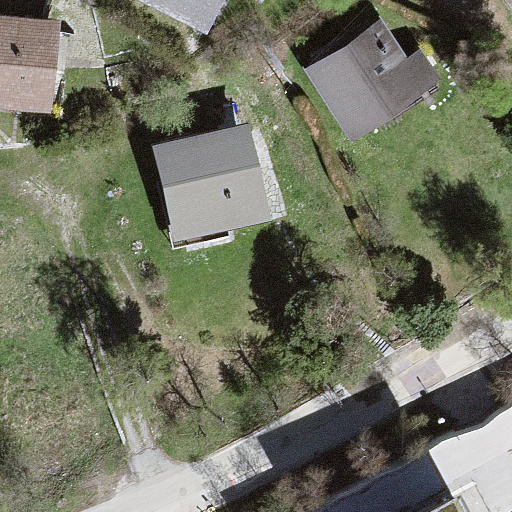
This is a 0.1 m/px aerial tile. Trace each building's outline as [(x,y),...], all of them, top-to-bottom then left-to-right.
[(123,0),(202,36),(218,0),(123,0)] [(51,21),(0,16),(0,107),(42,112),(51,21)] [(374,16),(297,70),(343,137),(420,83),(374,16)] [(239,120),(141,141),(162,238),(259,218),(239,120)] [(511,388),(438,421),(456,460),(511,435),(511,388)] [(511,448),(474,465),(495,511),(499,511),(511,506),(511,448)] [(383,511),(451,511),(437,485),(383,511)]
